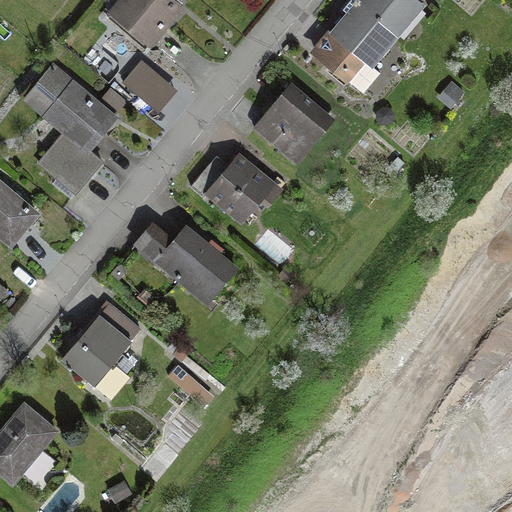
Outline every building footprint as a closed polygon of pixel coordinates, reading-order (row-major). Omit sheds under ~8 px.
[(163,0),(123,0),(111,15),(146,44),(175,10),(163,0)] [(360,0),(358,4),(400,37),(424,7),(414,0),(360,0)] [(400,37),(358,4),(319,52),(361,86),(400,37)] [(64,135),(40,163),(75,192),(98,165),(87,156),(115,123),(53,71),(26,104),(64,135)] [(291,90),(257,129),(294,161),(328,122),(291,90)] [(376,119),(377,123),(379,126),(382,128),(385,128),(389,128),(392,126),(393,123),(394,119),(394,116),(392,113),(389,111),(385,110),(382,111),(379,113),(377,116),(376,119)] [(212,163),(192,187),(203,197),(207,192),(246,225),(275,191),(241,161),(228,176),(212,163)] [(0,187),(0,239),(8,246),(34,215),(0,187)] [(150,227),(131,250),(152,266),(157,260),(209,302),(234,271),(184,232),(173,245),(150,227)] [(107,308),(64,361),(107,395),(128,368),(116,358),(137,332),(107,308)] [(21,410),(0,436),(0,473),(12,483),(52,434),(21,410)]
